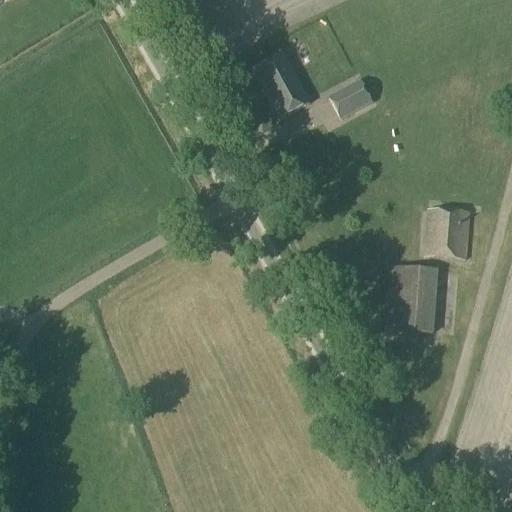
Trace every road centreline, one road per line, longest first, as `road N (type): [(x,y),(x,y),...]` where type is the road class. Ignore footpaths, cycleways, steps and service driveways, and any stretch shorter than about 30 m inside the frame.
road 1 (unclassified): [(411,511),(333,397),(115,0)]
road 2 (track): [(511,198),(454,414),(431,454),(392,489)]
